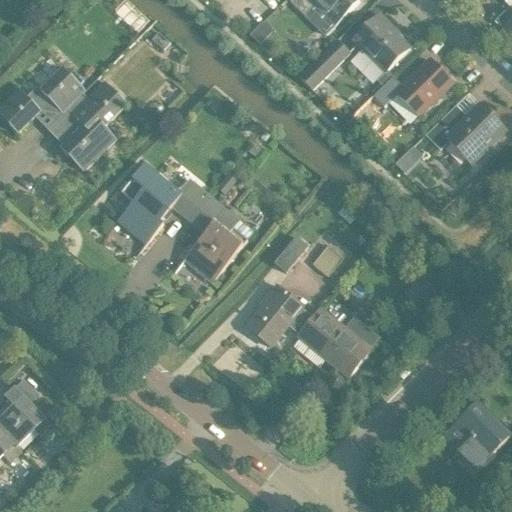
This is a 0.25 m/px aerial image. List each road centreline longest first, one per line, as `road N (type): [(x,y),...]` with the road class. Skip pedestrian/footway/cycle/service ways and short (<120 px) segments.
road 1 (tertiary): [(306,495),(0,254)]
road 2 (residential): [(306,495),(329,482),(511,302)]
road 3 (residential): [(511,90),(413,0)]
